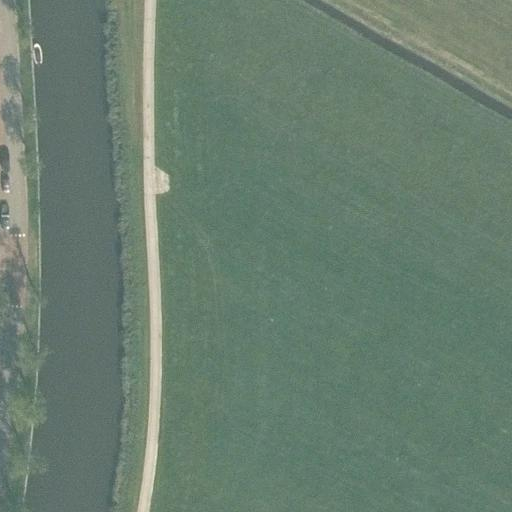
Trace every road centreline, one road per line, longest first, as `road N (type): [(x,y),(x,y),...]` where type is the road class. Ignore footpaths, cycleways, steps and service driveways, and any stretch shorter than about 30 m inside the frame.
road 1 (track): [(150,0),(154,400),(145,511)]
road 2 (tertiary): [(18,270),(8,0)]
road 3 (tertiary): [(0,470),(18,270)]
